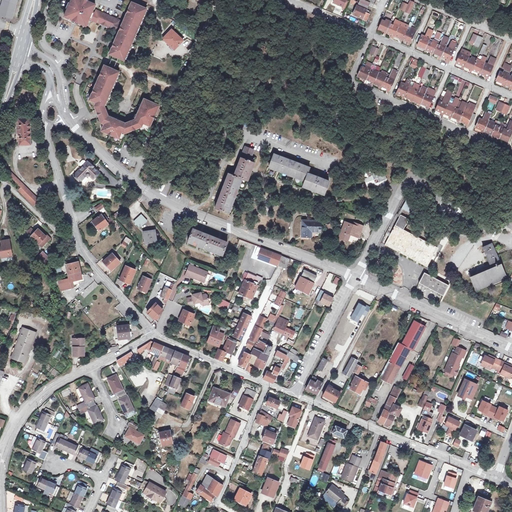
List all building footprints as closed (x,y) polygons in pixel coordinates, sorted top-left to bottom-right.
[(0,15),(12,19),(17,0),(3,0),(0,11),(0,15)] [(85,21),(87,18),(89,19),(92,12),(95,4),(87,1),(86,3),(80,1),(80,0),(70,0),(66,12),(69,14),(69,16),(83,22),(84,20),(85,21)] [(335,0),(334,3),(343,7),(342,9),(344,10),(348,2),(345,1),(345,0),(335,0)] [(139,26),(147,9),(132,3),(129,9),(130,10),(129,10),(128,11),(128,12),(128,13),(129,13),(129,14),(131,14),(130,17),(128,18),(127,21),(139,26)] [(368,6),(359,3),(358,6),(357,6),(353,15),(363,19),(365,13),(367,10),(368,6)] [(120,23),(121,20),(96,10),(95,13),(92,12),(89,19),(116,31),(119,32),(120,30),(121,28),(122,25),(120,23)] [(390,24),(391,22),(386,20),(386,22),(382,20),(378,29),(384,32),(386,33),(390,24)] [(112,55),(124,60),(139,26),(127,21),(126,23),(127,25),(126,28),(123,27),(122,27),(121,27),(121,28),(121,29),(121,30),(120,30),(119,32),(114,44),(115,44),(114,44),(114,45),(113,45),(113,46),(113,47),(114,48),(116,49),(115,52),(113,52),(112,55)] [(398,27),(399,25),(394,23),(393,25),(390,24),(386,33),(392,35),(391,37),(394,38),(395,36),(398,27)] [(406,31),(407,29),(405,28),(402,27),(401,28),(398,27),(395,36),(400,39),(402,39),(406,31)] [(415,32),(416,29),(411,27),(409,32),(406,31),(402,39),(408,42),(407,44),(410,45),(410,43),(411,43),(415,32)] [(183,40),(179,37),(172,29),(163,39),(167,43),(170,39),(178,47),(182,42),(183,40)] [(430,41),(430,39),(422,35),(422,36),(419,42),(417,46),(426,50),(430,41)] [(448,42),(449,39),(449,38),(444,36),(440,45),(437,44),(433,53),(439,55),(438,58),(440,59),(442,57),(445,47),(448,42)] [(474,45),(479,47),(483,38),(478,36),(475,43),(474,43),(474,45)] [(174,50),(178,47),(170,39),(167,43),(174,50)] [(433,53),(437,44),(438,42),(434,41),(433,40),(433,42),(430,41),(426,50),(431,52),(433,53)] [(450,60),(454,49),(452,48),(449,47),(449,49),(445,47),(442,57),(447,59),(450,60)] [(468,58),(469,56),(464,54),(463,55),(460,54),(456,63),(462,66),(461,68),(463,69),(464,67),(468,58)] [(480,74),(484,64),(487,58),(482,56),(480,61),(479,62),(476,61),(472,70),(478,73),(480,74)] [(476,61),(477,59),(472,57),(471,59),(468,58),(464,67),(471,69),(470,71),(472,72),(472,70),(476,61)] [(487,79),(496,59),(492,58),(489,64),(488,64),(487,66),(484,64),(480,74),(486,76),(485,78),(487,79)] [(504,84),(508,75),(511,66),(505,63),(504,64),(503,67),(503,68),(505,69),(503,73),(500,71),(496,80),(502,83),(504,84)] [(106,109),(105,106),(119,72),(107,67),(106,69),(107,71),(106,74),(103,73),(102,73),(101,73),(101,74),(101,75),(101,76),(100,76),(90,100),(97,103),(95,106),(96,110),(98,113),(99,116),(100,119),(102,122),(105,124),(102,131),(119,138),(122,131),(125,133),(131,130),(135,129),(141,126),(143,123),(150,126),(159,105),(144,99),(135,119),(132,121),(128,122),(125,123),(108,116),(107,113),(106,109)] [(370,71),(371,69),(369,68),(366,67),(365,69),(362,67),(358,76),(364,79),(363,81),(365,82),(366,80),(370,71)] [(374,83),(378,74),(380,68),(377,67),(375,71),(374,70),(373,72),(370,71),(366,80),(372,82),(374,83)] [(387,91),(389,92),(398,72),(397,71),(393,70),(390,75),(389,79),(386,77),(382,86),(388,89),(387,91)] [(386,77),(386,76),(382,74),(381,75),(378,74),(374,83),(380,86),(379,88),(381,88),(382,86),(386,77)] [(461,97),(465,80),(454,77),(453,82),(460,84),(456,96),(461,97)] [(410,86),(411,82),(407,80),(405,84),(404,85),(401,84),(397,93),(403,95),(405,96),(409,87),(410,86)] [(417,91),(419,87),(419,85),(414,83),(412,89),(409,87),(405,96),(411,99),(413,100),(417,91)] [(421,103),(425,94),(427,89),(422,86),(422,88),(420,92),(417,91),(413,100),(419,102),(418,104),(420,105),(421,103)] [(444,113),(448,104),(452,93),(447,91),(446,93),(444,92),(436,110),(442,112),(441,115),(443,116),(444,113)] [(428,109),(434,96),(429,94),(428,96),(425,94),(421,103),(427,106),(426,108),(428,109)] [(496,104),(498,99),(490,96),(488,101),(496,104)] [(456,108),(457,105),(459,99),(455,98),(452,104),(451,104),(451,106),(448,104),(444,113),(450,116),(449,118),(451,119),(452,117),(456,108)] [(459,122),(460,120),(467,104),(463,102),(461,106),(460,108),(459,108),(459,109),(456,108),(452,117),(458,120),(457,122),(459,122)] [(503,108),(505,105),(500,102),(497,110),(502,112),(503,108)] [(470,119),(472,114),(476,106),(470,103),(469,105),(467,104),(460,120),(466,123),(468,124),(470,119)] [(507,114),(510,107),(505,105),(503,108),(502,112),(507,114)] [(489,120),(491,115),(486,113),(483,120),(479,119),(476,128),(482,130),(484,131),(488,122),(489,120)] [(19,145),(31,144),(30,118),(18,118),(18,122),(17,122),(18,141),(19,141),(19,145)] [(496,126),(497,124),(492,122),(491,124),(488,122),(484,131),(490,134),(492,135),(496,126)] [(506,141),(508,142),(511,133),(511,122),(509,127),(506,125),(505,127),(500,138),(506,141)] [(500,138),(505,127),(500,125),(499,127),(496,126),(492,135),(495,136),(494,139),(499,141),(500,138)] [(229,213),(242,178),(247,180),(254,163),(250,161),(254,150),(245,146),(244,151),(245,151),(243,158),(241,158),(234,175),(229,173),(215,208),(229,213)] [(308,173),(310,168),(274,154),(269,167),(305,181),(303,187),(324,195),(329,181),(308,173)] [(100,174),(87,162),(74,175),(80,182),(86,176),(87,176),(88,176),(89,176),(90,175),(94,179),(100,174)] [(27,198),(32,193),(7,168),(4,170),(21,188),(19,190),(27,198)] [(382,190),(387,179),(365,169),(363,175),(368,177),(366,183),(382,190)] [(34,205),(39,200),(32,193),(27,198),(34,205)] [(416,205),(406,200),(402,209),(412,214),(416,205)] [(100,210),(104,207),(101,203),(96,208),(98,211),(100,210)] [(108,219),(105,215),(103,217),(101,215),(93,221),(100,231),(108,224),(106,221),(108,219)] [(148,221),(142,215),(134,222),(140,228),(148,221)] [(438,247),(404,230),(409,219),(401,215),(385,245),(427,267),(438,247)] [(302,236),(305,237),(306,238),(307,238),(308,238),(308,237),(311,237),(311,232),(320,232),(321,222),(303,221),(302,236)] [(354,226),(345,222),(340,238),(347,241),(350,234),(359,237),(363,226),(354,223),(354,226)] [(42,247),(50,240),(44,234),(38,229),(35,232),(31,236),(42,247)] [(222,256),(228,243),(193,229),(188,242),(222,256)] [(157,241),(155,230),(144,232),(145,242),(151,241),(151,242),(157,241)] [(7,257),(12,256),(9,240),(1,241),(3,249),(0,249),(0,251),(1,258),(7,257)] [(494,262),(496,267),(475,276),(471,278),(476,290),(492,283),(506,277),(499,260),(492,243),(483,247),(490,264),(494,262)] [(278,266),(282,256),(272,252),(262,248),(258,258),(269,262),(278,266)] [(37,258),(42,253),(37,249),(33,253),(37,258)] [(42,261),(50,259),(43,252),(42,253),(37,258),(41,262),(42,261)] [(121,262),(112,253),(103,262),(111,271),(121,262)] [(286,269),(290,259),(282,256),(278,266),(284,268),(286,269)] [(55,257),(50,259),(42,261),(44,266),(57,261),(55,257)] [(66,270),(67,273),(79,271),(77,261),(67,263),(68,266),(68,267),(67,267),(66,268),(66,269),(66,270)] [(205,281),(208,272),(190,265),(185,276),(189,278),(190,276),(200,280),(200,279),(205,281)] [(136,270),(134,269),(130,268),(126,266),(120,280),(130,284),(136,270)] [(334,293),(341,278),(329,273),(322,288),(334,293)] [(449,285),(424,273),(419,283),(443,296),(449,285)] [(248,274),(240,293),(244,295),(243,296),(246,298),(247,296),(252,298),(258,286),(259,287),(260,284),(254,281),(256,277),(248,274)] [(81,277),(80,275),(68,278),(68,281),(63,283),(64,289),(65,291),(71,290),(70,289),(70,285),(76,283),(82,282),(81,277)] [(152,280),(151,280),(146,277),(144,276),(141,281),(140,281),(137,287),(138,288),(138,289),(146,292),(152,280)] [(309,293),(313,283),(301,277),(296,287),(304,291),(304,290),(309,293)] [(163,302),(166,303),(175,284),(173,283),(173,284),(171,284),(170,286),(167,285),(166,287),(165,287),(161,297),(164,298),(163,302)] [(325,292),(321,290),(316,299),(330,306),(334,298),(324,294),(325,292)] [(279,297),(276,304),(280,306),(284,297),(285,297),(286,294),(282,292),(280,297),(279,297)] [(206,294),(201,295),(201,293),(195,294),(195,295),(194,297),(193,297),(187,299),(188,303),(193,305),(195,305),(195,304),(200,302),(201,304),(204,306),(210,304),(209,301),(210,299),(208,298),(208,295),(206,294)] [(228,310),(230,303),(219,298),(217,304),(228,310)] [(115,307),(123,317),(129,312),(121,303),(115,307)] [(160,313),(163,310),(156,303),(151,308),(147,312),(154,319),(159,314),(160,313)] [(194,314),(195,311),(186,307),(185,310),(184,310),(179,320),(190,325),(195,315),(194,314)] [(242,340),(252,317),(244,313),(242,312),(238,320),(240,321),(240,323),(237,322),(235,326),(238,327),(237,328),(235,327),(233,330),(236,331),(234,336),(242,340)] [(53,320),(52,319),(35,314),(32,313),(30,313),(28,316),(50,323),(54,324),(61,326),(62,322),(54,320),(53,320)] [(267,319),(261,316),(259,319),(261,320),(259,324),(264,326),(265,324),(266,322),(267,319)] [(284,327),(286,321),(279,318),(274,330),(283,334),(286,328),(284,327)] [(261,320),(259,319),(256,326),(250,339),(249,341),(256,344),(258,338),(259,338),(260,336),(262,332),(262,330),(264,326),(259,324),(261,320)] [(413,351),(426,327),(414,321),(401,344),(410,349),(413,351)] [(129,325),(117,326),(119,339),(128,338),(128,331),(129,331),(129,325)] [(217,336),(221,327),(219,327),(218,328),(214,326),(211,334),(217,336)] [(219,347),(224,334),(226,329),(221,327),(217,336),(211,334),(208,342),(219,347)] [(23,328),(12,358),(25,363),(36,333),(23,328)] [(290,337),(293,331),(286,328),(283,334),(290,337)] [(73,356),(84,356),(84,338),(74,339),(74,347),(73,347),(73,356)] [(226,352),(231,354),(236,344),(237,341),(232,339),(228,349),(225,347),(223,351),(226,352)] [(267,345),(266,344),(258,340),(256,344),(254,348),(264,353),(267,345)] [(175,372),(182,375),(190,357),(151,341),(137,350),(140,354),(146,349),(166,358),(171,360),(170,362),(178,365),(175,372)] [(251,354),(252,353),(249,352),(251,348),(253,349),(256,344),(249,341),(239,364),(246,367),(251,355),(251,354)] [(264,353),(269,355),(273,346),(268,343),(267,345),(264,353)] [(401,344),(398,343),(392,354),(380,376),(379,378),(374,388),(379,391),(384,380),(391,384),(404,360),(410,349),(401,344)] [(454,373),(456,374),(459,368),(458,367),(459,365),(462,356),(464,357),(467,350),(457,346),(455,353),(453,352),(445,370),(447,370),(454,373)] [(290,352),(287,351),(281,347),(279,351),(285,354),(285,353),(288,354),(287,355),(288,356),(290,352)] [(266,361),(269,355),(264,353),(254,348),(252,353),(251,354),(266,361)] [(223,361),(226,352),(223,351),(219,349),(215,358),(223,361)] [(285,353),(285,354),(279,351),(278,351),(276,354),(282,357),(285,359),(287,355),(288,354),(285,353)] [(117,361),(120,366),(126,362),(126,361),(133,356),(131,352),(117,361)] [(300,358),(295,355),(290,352),(288,356),(288,357),(290,358),(297,362),(300,358)] [(263,369),(266,361),(251,354),(251,355),(246,367),(244,370),(247,371),(249,367),(251,364),(263,369)] [(497,361),(485,355),(480,364),(490,369),(491,367),(498,370),(501,361),(498,359),(497,361)] [(349,377),(358,361),(352,357),(343,374),(349,377)] [(322,371),(328,361),(323,358),(317,369),(322,371)] [(505,363),(501,361),(498,370),(501,371),(500,374),(510,378),(511,372),(511,367),(505,364),(505,363)] [(403,378),(406,380),(414,366),(410,364),(403,378)] [(273,383),(281,369),(275,366),(273,365),(272,366),(269,372),(267,371),(264,379),(273,383)] [(362,367),(361,367),(357,365),(353,372),(354,373),(354,372),(358,374),(362,367)] [(117,396),(126,392),(124,389),(123,389),(117,375),(108,379),(114,393),(116,393),(117,396)] [(180,379),(174,376),(173,377),(170,386),(167,392),(174,395),(180,379)] [(363,389),(366,382),(356,376),(352,384),(353,384),(350,389),(360,394),(363,389)] [(478,385),(465,379),(458,395),(463,398),(464,395),(472,399),(478,385)] [(316,383),(311,380),(310,380),(306,389),(312,392),(316,383)] [(317,394),(323,383),(319,381),(318,381),(316,383),(312,392),(317,394)] [(86,402),(93,399),(95,399),(88,384),(79,388),(86,402)] [(340,388),(339,391),(328,386),(323,395),(335,402),(336,402),(343,390),(340,388)] [(394,405),(393,404),(396,399),(397,399),(402,390),(395,387),(379,421),(384,424),(392,408),(394,405)] [(220,403),(226,405),(230,394),(214,388),(210,400),(219,404),(220,403)] [(231,395),(235,398),(240,390),(235,388),(231,395)] [(256,393),(247,389),(244,396),(253,400),(256,393)] [(429,396),(431,391),(426,389),(424,394),(422,399),(421,399),(419,404),(424,406),(428,396),(429,396)] [(445,400),(447,395),(438,391),(436,397),(445,400)] [(126,392),(117,396),(119,399),(125,414),(134,410),(127,395),(127,396),(126,392)] [(189,410),(195,397),(187,393),(181,406),(189,410)] [(253,400),(244,396),(240,406),(249,410),(253,400)] [(277,408),(280,402),(269,397),(267,404),(266,407),(270,409),(271,406),(277,408)] [(377,404),(378,402),(369,398),(368,397),(365,405),(370,407),(371,402),(377,404)] [(150,408),(156,412),(162,402),(157,398),(150,408)] [(88,410),(96,406),(93,399),(86,402),(78,406),(80,410),(82,408),(84,412),(88,410)] [(490,417),(495,407),(491,405),(491,404),(483,400),(479,410),(487,414),(486,415),(490,417)] [(168,406),(162,402),(158,408),(165,411),(168,406)] [(429,411),(432,405),(426,402),(421,415),(424,416),(430,419),(430,417),(432,418),(434,413),(429,411)] [(399,414),(401,408),(394,405),(392,408),(384,424),(389,427),(395,415),(396,415),(399,414)] [(97,406),(96,406),(88,410),(95,424),(104,420),(97,406)] [(495,407),(490,417),(495,419),(495,417),(499,419),(504,421),(509,410),(500,406),(499,409),(495,407)] [(285,418),(283,422),(295,427),(302,411),(292,407),(290,413),(288,412),(285,418)] [(43,411),(39,419),(48,423),(52,415),(53,416),(55,413),(46,408),(44,412),(43,411)] [(158,417),(160,418),(165,411),(158,408),(148,424),(152,427),(158,417)] [(261,410),(259,414),(262,415),(262,414),(265,415),(264,418),(269,420),(271,421),(273,417),(266,413),(261,410)] [(262,415),(259,414),(256,422),(265,425),(266,421),(268,422),(269,420),(264,418),(265,415),(262,414),(262,415)] [(432,420),(431,419),(432,418),(430,417),(430,419),(424,416),(423,419),(422,419),(418,429),(428,433),(432,423),(431,423),(432,420)] [(460,422),(449,417),(446,425),(450,427),(447,434),(452,436),(457,425),(458,426),(460,422)] [(316,418),(309,436),(318,440),(324,424),(323,424),(324,421),(316,418)] [(44,431),(48,423),(39,419),(36,427),(37,428),(36,431),(48,437),(49,434),(47,432),(46,432),(44,431)] [(224,433),(219,443),(226,446),(230,444),(233,437),(234,437),(240,423),(231,419),(225,433),(224,433)] [(136,431),(138,427),(129,422),(127,426),(130,428),(125,436),(140,444),(145,435),(136,431)] [(472,440),(476,431),(469,427),(465,425),(461,434),(467,437),(467,438),(472,440)] [(331,432),(344,438),(347,431),(336,426),(335,427),(334,426),(331,432)] [(273,444),(277,434),(266,430),(263,440),(273,444)] [(163,446),(172,444),(170,431),(160,433),(163,446)] [(55,446),(63,450),(67,441),(68,438),(60,434),(60,436),(56,434),(52,443),(56,445),(55,446)] [(33,447),(37,438),(32,435),(27,444),(33,447)] [(46,441),(38,438),(32,449),(38,452),(36,456),(39,458),(41,453),(46,441)] [(78,446),(67,441),(63,450),(75,455),(75,454),(78,446)] [(387,444),(381,442),(370,472),(376,474),(387,444)] [(264,443),(262,449),(272,453),(274,447),(264,443)] [(334,447),(328,444),(319,467),(325,470),(334,447)] [(78,456),(86,460),(90,451),(82,448),(83,446),(79,445),(78,446),(75,454),(79,455),(78,456)] [(91,448),(90,451),(86,460),(94,464),(95,462),(98,464),(102,455),(103,455),(103,454),(91,448)] [(269,460),(272,453),(262,449),(253,471),(261,475),(267,459),(269,460)] [(289,452),(282,449),(281,452),(279,456),(280,456),(285,458),(287,458),(289,452)] [(214,451),(209,462),(218,466),(220,461),(224,463),(227,457),(214,451)] [(37,462),(28,458),(23,470),(31,474),(37,462)] [(347,463),(342,477),(352,481),(354,475),(355,475),(360,462),(352,459),(350,464),(347,463)] [(123,464),(119,472),(128,476),(131,468),(133,469),(134,465),(125,461),(124,465),(123,464)] [(433,465),(420,461),(415,473),(428,478),(433,465)] [(246,471),(248,468),(245,467),(245,465),(239,463),(237,466),(244,469),(244,470),(246,471)] [(331,472),(336,474),(340,467),(336,465),(331,472)] [(124,484),(128,476),(119,472),(115,480),(119,481),(117,485),(126,489),(130,491),(131,487),(127,486),(124,484)] [(396,476),(385,472),(383,479),(378,493),(383,495),(384,492),(391,494),(395,483),(394,483),(396,476)] [(456,474),(449,472),(448,476),(447,476),(444,485),(454,488),(456,479),(455,478),(456,474)] [(213,479),(207,475),(204,482),(209,486),(213,479)] [(37,486),(45,489),(49,481),(41,477),(40,478),(37,477),(33,486),(36,488),(37,486)] [(127,477),(125,483),(135,486),(137,481),(127,477)] [(273,497),(279,483),(268,478),(262,492),(273,497)] [(223,485),(213,479),(209,486),(208,486),(212,489),(212,490),(213,491),(212,493),(217,496),(223,485)] [(79,485),(75,493),(83,496),(87,489),(86,488),(87,484),(79,480),(77,484),(79,485)] [(150,483),(145,480),(140,490),(145,492),(150,483)] [(194,482),(191,480),(190,481),(179,504),(185,507),(187,503),(187,504),(190,499),(191,500),(193,495),(189,493),(194,482)] [(56,486),(57,485),(49,481),(45,489),(43,494),(48,496),(50,491),(53,493),(52,495),(56,496),(60,487),(56,486)] [(166,492),(150,483),(145,492),(144,493),(148,495),(147,495),(157,501),(157,500),(160,502),(166,492)] [(197,491),(206,498),(210,491),(207,489),(208,487),(203,483),(202,486),(201,484),(197,491)] [(345,494),(332,484),(326,493),(338,503),(337,504),(341,508),(348,499),(344,496),(345,494)] [(114,488),(111,496),(119,500),(123,492),(124,493),(126,489),(117,485),(115,488),(114,488)] [(215,501),(217,496),(212,493),(213,491),(212,490),(212,489),(208,486),(208,487),(207,489),(210,491),(206,498),(212,501),(213,500),(215,501)] [(246,505),(251,494),(240,488),(235,499),(246,505)] [(409,495),(407,494),(404,503),(413,507),(418,494),(411,491),(409,495)] [(71,501),(69,504),(77,507),(78,508),(83,496),(75,493),(74,493),(71,501)] [(101,493),(100,501),(106,502),(108,494),(101,493)] [(18,498),(31,504),(33,501),(19,495),(18,498)] [(115,508),(119,500),(111,496),(107,504),(108,504),(107,508),(115,511),(117,508),(115,508)] [(486,511),(491,502),(478,497),(474,508),(473,510),(476,511),(486,511)] [(445,511),(449,503),(439,499),(433,511),(445,511)] [(16,503),(14,511),(23,511),(25,505),(16,503)] [(68,508),(66,511),(76,511),(77,511),(76,511),(77,507),(69,504),(68,503),(67,507),(68,508)]
